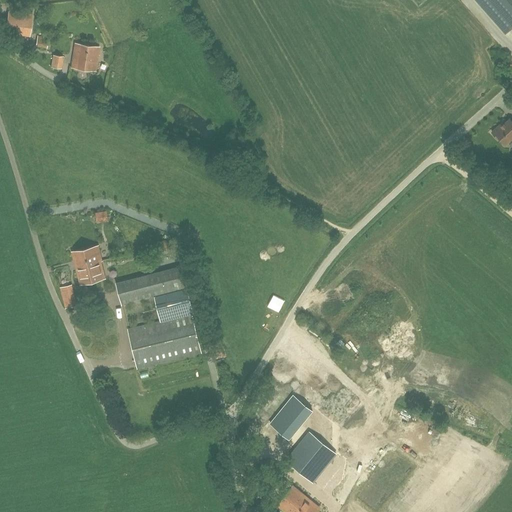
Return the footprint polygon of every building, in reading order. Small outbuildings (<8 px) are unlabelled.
[(511,0),(478,0),(506,32),(511,26),(511,0)] [(30,36),(33,14),(8,10),(5,33),(30,36)] [(46,49),(48,41),(37,38),(36,46),(46,49)] [(73,58),(71,68),(95,71),(97,61),(99,47),(75,44),(73,58)] [(62,69),(64,56),(53,55),(51,67),(62,69)] [(500,125),(493,132),(499,138),(501,137),(507,144),(511,138),(511,119),(511,118),(501,127),(500,125)] [(73,251),(81,284),(104,278),(100,261),(101,260),(98,245),(73,251)] [(186,289),(180,267),(109,285),(114,307),(155,297),(161,321),(128,330),(138,369),(202,353),(192,314),(186,289)] [(377,346),(370,340),(360,353),(381,370),(382,369),(390,376),(396,369),(388,362),(391,358),(384,353),(387,349),(379,343),(377,346)] [(305,350),(299,357),(313,369),(319,362),(305,350)] [(382,401),(350,373),(332,393),(364,422),(382,401)] [(318,405),(299,390),(277,418),(296,433),(318,405)] [(310,432),(287,460),(311,481),(335,454),(310,432)] [(447,505),(482,456),(455,437),(421,487),(447,505)] [(373,508),(379,501),(382,503),(384,505),(390,497),(388,495),(387,495),(385,493),(392,486),(390,485),(397,476),(399,477),(401,479),(405,483),(414,472),(407,467),(395,457),(387,467),(389,469),(381,477),(378,474),(359,497),(373,508)] [(286,511),(316,511),(320,508),(292,486),(277,505),(286,511)]
